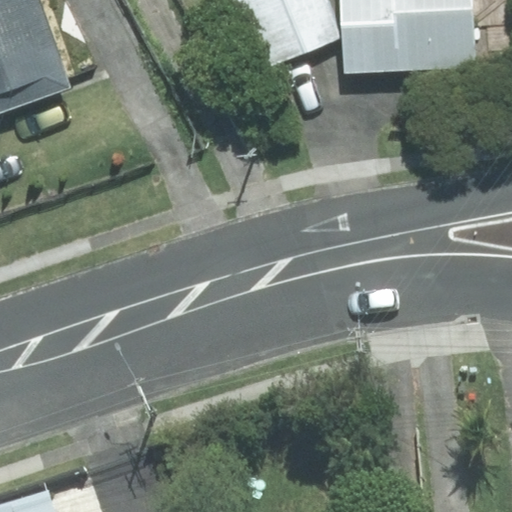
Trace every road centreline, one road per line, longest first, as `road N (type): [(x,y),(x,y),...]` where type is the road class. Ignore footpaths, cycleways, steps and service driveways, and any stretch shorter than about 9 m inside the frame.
road 1 (secondary): [(0,343),(193,265),(349,221),(511,188)]
road 2 (secondary): [(511,284),(292,305),(0,362)]
road 3 (unknown): [(470,344),(488,511)]
